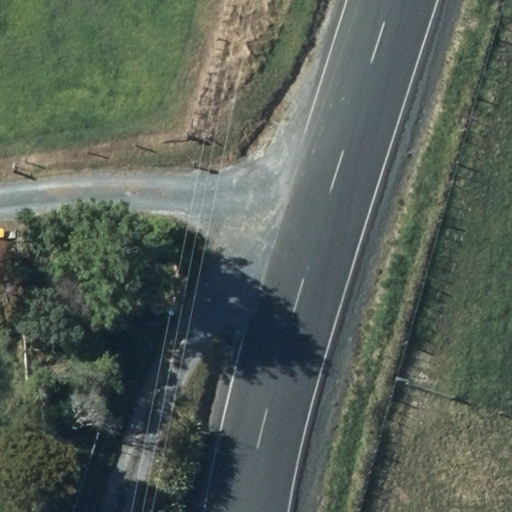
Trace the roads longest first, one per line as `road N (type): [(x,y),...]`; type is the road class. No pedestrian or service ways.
road 1 (tertiary): [(204,511),(246,355),(362,0)]
road 2 (unknown): [(0,205),(290,219)]
